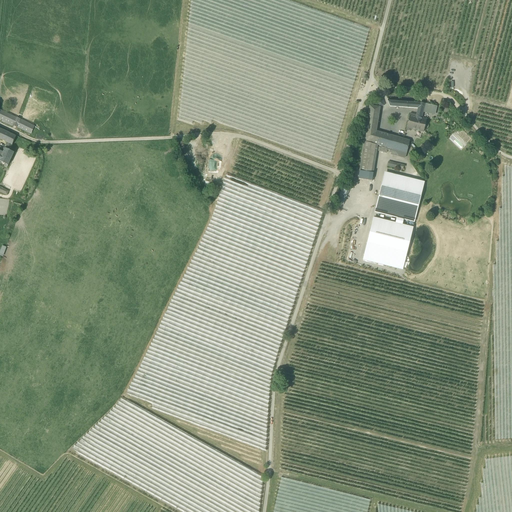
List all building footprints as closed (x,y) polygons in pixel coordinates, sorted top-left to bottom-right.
[(21,96),(19,101),(40,109),(42,105),(21,96)] [(419,109),(418,109),(416,115),(416,117),(421,118),(423,112),(435,114),(436,107),(425,104),(421,103),(419,109)] [(364,141),(374,144),(376,131),(380,107),(379,107),(369,106),(367,125),(364,141)] [(5,121),(31,133),(34,127),(0,110),(0,118),(2,120),(5,121)] [(416,117),(416,115),(410,114),(406,130),(409,131),(409,129),(423,132),(427,120),(421,118),(416,117)] [(16,137),(0,128),(0,139),(8,143),(12,145),(16,137)] [(410,141),(376,131),(374,144),(378,145),(392,149),(407,153),(410,141)] [(373,173),(378,145),(374,144),(364,141),(359,171),(373,173)] [(0,151),(0,161),(2,163),(8,166),(14,153),(10,150),(5,148),(3,153),(0,151)] [(405,158),(406,157),(407,153),(392,149),(391,155),(405,158)] [(209,160),(209,172),(218,172),(218,169),(221,170),(221,161),(209,160)] [(388,166),(403,170),(404,165),(389,162),(388,166)] [(385,172),(379,195),(418,205),(424,182),(385,172)] [(0,191),(7,195),(9,192),(0,187),(0,191)] [(342,189),(336,203),(342,205),(348,191),(342,189)] [(414,223),(418,205),(379,195),(375,213),(414,223)] [(374,218),(372,223),(412,232),(413,227),(374,218)] [(372,223),(367,243),(407,252),(412,232),(372,223)] [(407,252),(367,243),(363,260),(403,270),(407,252)]
